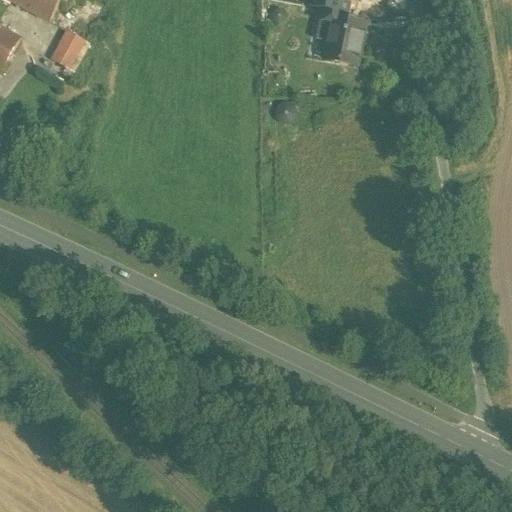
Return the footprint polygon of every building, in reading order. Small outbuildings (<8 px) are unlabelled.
[(64,0),(5,0),(51,24),(64,0)] [(278,0),(267,0),(268,16),(280,15),(278,0)] [(367,26),(345,22),(346,15),(347,15),(349,0),(310,0),(309,8),(335,13),(325,61),(359,67),(367,26)] [(21,40),(0,29),(0,72),(3,73),(21,40)] [(86,43),(69,33),(53,62),(70,71),(86,43)]
